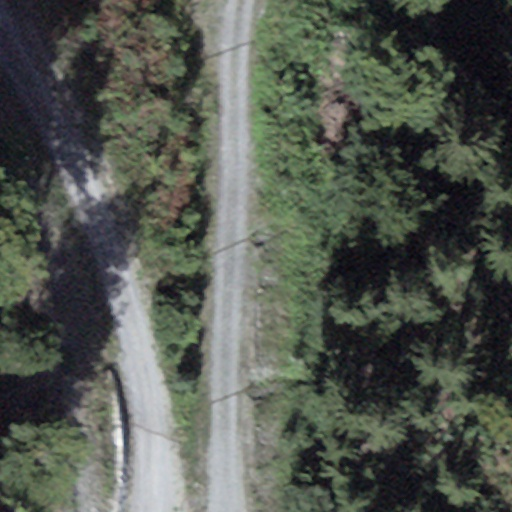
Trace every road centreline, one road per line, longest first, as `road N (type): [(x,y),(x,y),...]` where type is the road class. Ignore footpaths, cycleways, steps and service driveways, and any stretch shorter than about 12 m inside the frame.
road 1 (track): [(0,27),(80,175),(129,301),(146,443),(142,511)]
road 2 (track): [(232,511),(247,0)]
